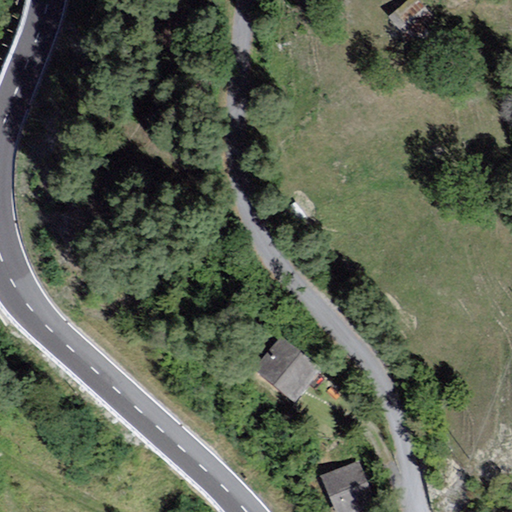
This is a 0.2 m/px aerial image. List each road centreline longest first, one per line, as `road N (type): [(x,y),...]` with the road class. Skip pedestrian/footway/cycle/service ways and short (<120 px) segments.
road 1 (unclassified): [(420,511),(385,385),(349,333),(260,239),(243,206),(233,168),(240,0)]
road 2 (secondary): [(0,252),(45,324),(247,511)]
road 3 (secondary): [(46,0),(0,134)]
road 4 (track): [(111,511),(0,451)]
